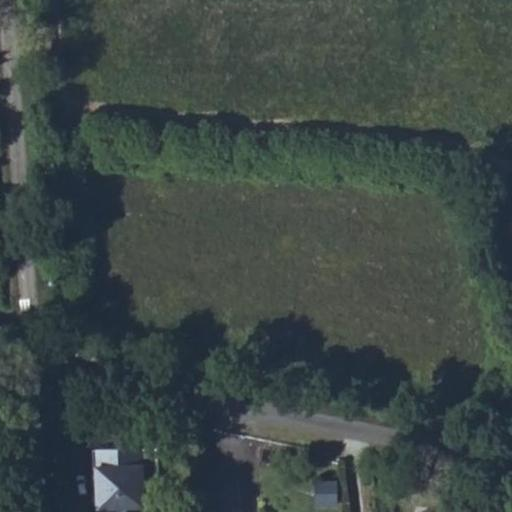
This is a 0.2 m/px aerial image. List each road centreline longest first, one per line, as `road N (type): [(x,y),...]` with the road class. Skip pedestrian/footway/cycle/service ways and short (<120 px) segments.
road 1 (residential): [(34,368),(511,468)]
road 2 (unclassified): [(0,0),(34,368)]
road 3 (unclassified): [(34,368),(39,511)]
